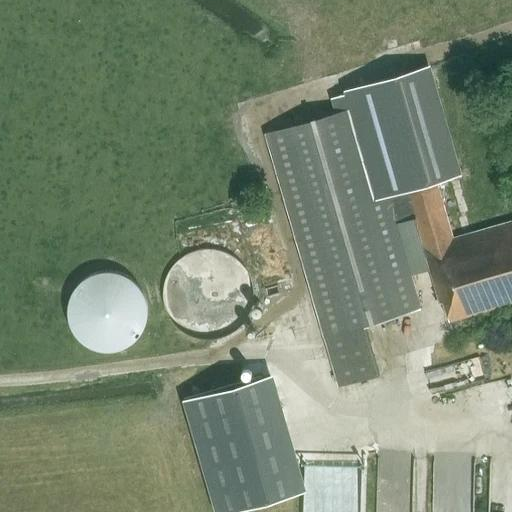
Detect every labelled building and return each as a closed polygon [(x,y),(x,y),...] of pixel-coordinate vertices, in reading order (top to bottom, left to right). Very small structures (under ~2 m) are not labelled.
[(511,221),(453,238),(436,181),(460,174),(429,68),(331,97),(335,112),(266,132),(339,384),(379,373),(365,325),(421,309),(411,275),(430,269),(440,303),(444,302),(449,321),(511,302),(511,221)] [(208,248),(202,248),(196,249),(190,251),(185,254),(180,258),(175,262),(171,267),(168,272),(165,278),(163,283),(163,290),(162,296),(163,302),(165,308),(167,314),(170,319),(174,324),(179,328),(184,332),(189,335),(195,337),(201,338),(207,339),(213,338),(219,337),(225,335),(231,332),(236,329),(240,325),(244,320),(248,315),(250,309),(252,303),(253,297),(253,291),(252,285),(251,279),(248,273),(245,268),(241,263),(237,259),(232,255),(226,252),(221,250),(215,249),(208,248)] [(82,342),(95,349),(105,351),(119,348),(135,340),(145,322),(146,307),(144,297),(138,285),(126,274),(110,270),(96,271),(82,278),(71,288),(64,302),(65,312),(72,330),(82,342)] [(483,354),(429,365),(434,388),(487,378),(483,354)] [(273,373),(183,399),(194,437),(284,411),(273,373)]
